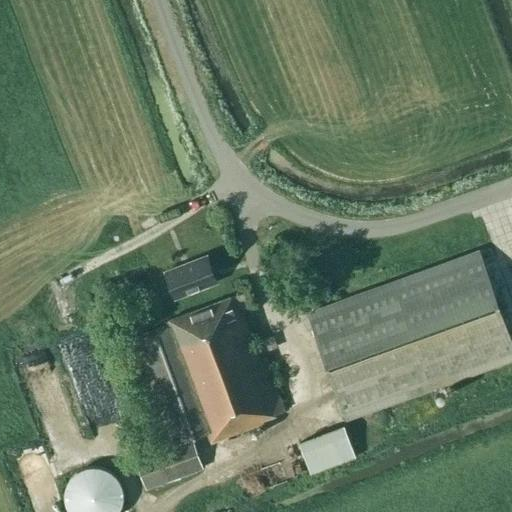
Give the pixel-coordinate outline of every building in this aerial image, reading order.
[(511,357),(511,343),(479,252),(308,313),(346,418),(511,357)] [(216,281),(206,256),(190,263),(189,261),(180,264),(180,266),(165,272),(175,297),(216,281)] [(278,412),(284,410),(266,362),(261,364),(241,312),(250,309),(243,292),(165,321),(167,325),(121,341),(161,449),(135,458),(146,488),(202,468),(192,437),(207,432),(210,442),(263,423),(262,420),(279,414),(278,412)] [(266,349),(284,343),(271,309),(253,316),(266,349)] [(355,457),(344,426),(298,442),(309,473),(355,457)] [(271,480),(285,474),(280,460),(265,466),(271,480)] [(112,472),(107,469),(102,467),(96,466),(91,466),(86,467),(80,469),(76,472),(72,475),(68,480),(66,484),(64,490),(64,495),(64,501),(66,506),(68,511),(69,511),(117,511),(119,511),(121,506),(123,501),(123,495),(123,490),(121,485),(119,480),(116,475),(112,472)] [(224,508),(246,499),(237,476),(214,485),(224,508)] [(37,511),(61,511),(53,479),(31,484),(37,511)]
